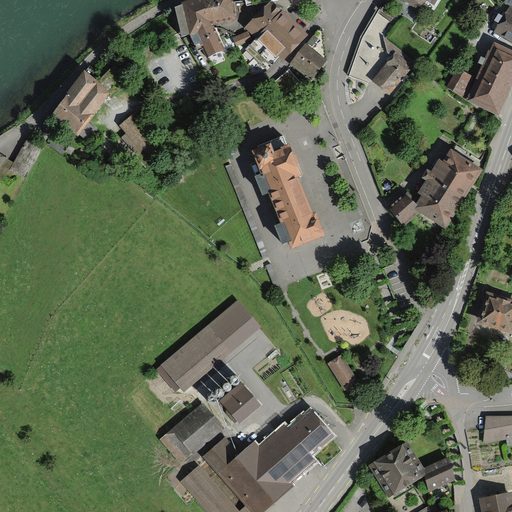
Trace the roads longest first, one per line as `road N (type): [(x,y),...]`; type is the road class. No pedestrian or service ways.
road 1 (tertiary): [(418,364),(459,283),(511,120)]
road 2 (residential): [(362,16),(346,36),(334,86),(379,213)]
road 3 (tertiary): [(314,511),(418,364)]
